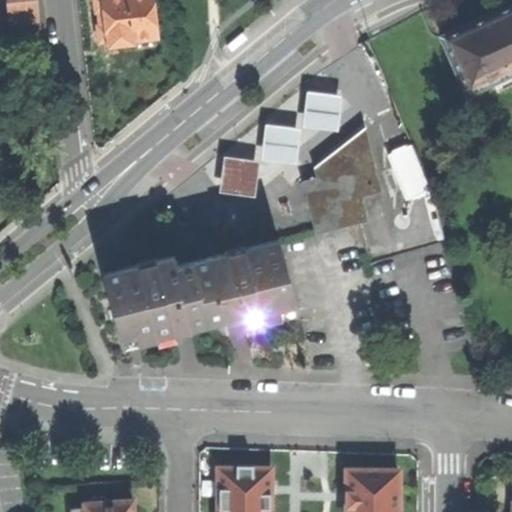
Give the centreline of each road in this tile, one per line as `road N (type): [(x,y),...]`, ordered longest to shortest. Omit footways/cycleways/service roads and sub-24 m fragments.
road 1 (secondary): [(333,0),(83,209)]
road 2 (residential): [(448,417),(178,410)]
road 3 (residential): [(59,0),(83,209)]
road 4 (residential): [(178,410),(44,401),(0,385)]
